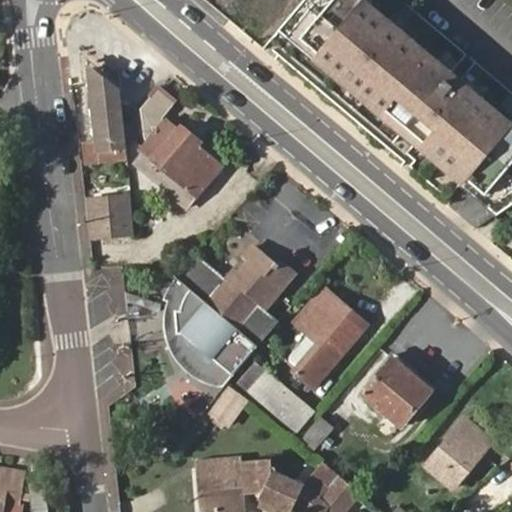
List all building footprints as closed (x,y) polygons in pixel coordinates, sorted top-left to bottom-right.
[(511,203),(511,120),(368,0),(306,0),(281,30),(498,214),(511,203)] [(125,146),(119,92),(89,70),(97,148),(125,146)] [(194,199),(221,166),(197,145),(199,142),(179,124),(176,127),(164,116),(174,102),(157,87),(141,107),(143,140),(136,149),(140,152),(130,164),(183,209),(193,198),(194,199)] [(130,198),(83,200),(88,240),(117,238),(135,237),(130,198)] [(215,366),(222,386),(226,381),(278,319),(271,313),(264,306),(275,293),(286,281),(270,268),(273,264),(252,246),(244,254),(248,258),(243,265),(237,272),(231,267),(205,244),(182,269),(195,281),(194,304),(184,304),(185,325),(187,324),(215,366)] [(277,259),(273,264),(270,268),(286,281),(293,273),(277,259)] [(238,260),(231,267),(237,272),(243,265),(238,260)] [(324,286),(319,291),(364,328),(368,322),(324,286)] [(364,328),(319,291),(293,322),(316,342),(292,370),(313,388),(364,328)] [(362,393),(400,426),(428,391),(391,359),(362,393)] [(264,369),(246,390),(295,432),(314,411),(264,369)] [(226,385),(206,413),(229,429),(250,401),(226,385)] [(319,417),(298,441),(312,452),(333,427),(319,417)] [(426,466),(451,488),(490,442),(464,421),(426,466)] [(243,511),(242,492),(226,491),(225,476),(225,462),(240,461),(239,456),(193,459),(196,511),(243,511)] [(240,477),(242,492),(260,494),(258,499),(260,501),(257,507),(268,511),(277,511),(278,509),(283,511),(290,511),(291,510),(293,511),(323,511),(328,507),(302,484),(272,470),(270,459),(240,461),(225,462),(225,476),(240,477)] [(341,511),(358,492),(323,462),(320,459),(302,484),(328,507),(323,511),(341,511)] [(0,481),(7,483),(9,470),(0,468),(0,481)] [(0,511),(2,511),(5,503),(19,506),(26,474),(9,470),(7,483),(0,481),(0,511)] [(226,491),(242,492),(240,477),(225,476),(226,491)] [(18,511),(19,506),(5,503),(2,511),(18,511)]
